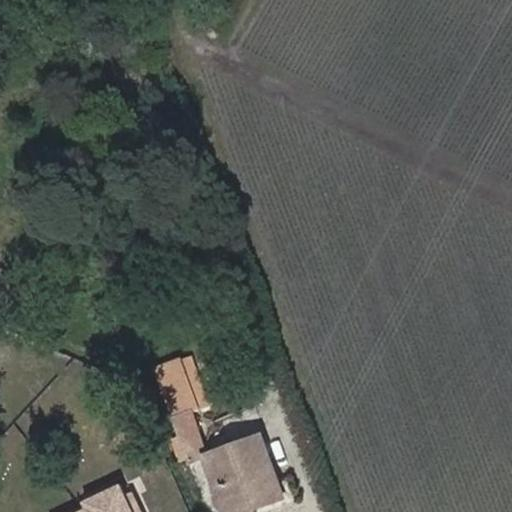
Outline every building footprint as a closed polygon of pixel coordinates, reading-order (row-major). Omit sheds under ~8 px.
[(208,410),(191,359),(181,362),(198,413),(208,410)] [(181,362),(157,372),(191,465),(207,458),(192,416),(198,413),(181,362)] [(261,439),(207,458),(226,511),(252,511),(252,510),(281,498),(274,478),(261,439)] [(286,473),(274,478),(281,498),(252,510),(252,511),(276,511),(298,504),(286,473)] [(88,510),(83,511),(147,511),(134,479),(84,500),(88,510)]
